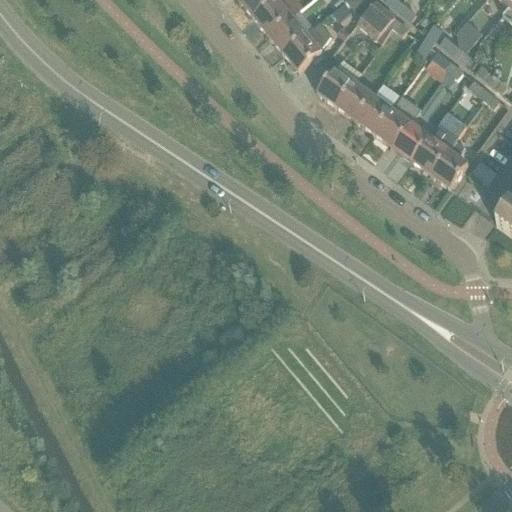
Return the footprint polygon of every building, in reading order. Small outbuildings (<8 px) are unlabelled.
[(246,0),(240,6),(255,23),(279,4),(282,0),(246,0)] [(378,0),(397,15),(403,8),(392,0),(378,0)] [(511,11),(511,0),(493,0),(510,14),(511,11)] [(270,41),(294,21),(279,4),(255,23),(270,41)] [(392,33),(398,25),(395,23),(377,7),(361,26),(357,30),(376,46),(378,44),(383,49),(392,33)] [(417,20),(403,8),(397,15),(412,27),(417,20)] [(511,28),(511,11),(510,14),(503,21),(511,28)] [(285,59),(309,39),(294,21),(270,41),(285,59)] [(407,33),(398,25),(392,33),(402,41),(407,33)] [(468,27),(457,39),(460,54),(466,59),(482,40),(468,27)] [(309,39),(285,59),(300,77),(324,57),(334,44),(321,29),(309,39)] [(435,31),(426,45),(434,49),(443,35),(435,31)] [(440,50),(453,60),(459,53),(446,43),(440,50)] [(418,59),(425,63),(434,49),(426,45),(418,59)] [(460,54),(459,53),(453,60),(466,70),(472,64),(466,59),(460,54)] [(438,57),(432,64),(446,74),(451,68),(438,57)] [(343,65),(319,99),(338,113),(356,88),(363,79),(343,65)] [(464,78),(451,68),(446,74),(458,85),(464,78)] [(482,71),(476,79),(488,90),(495,82),(482,71)] [(508,92),(495,82),(488,90),(501,100),(508,92)] [(469,93),(482,104),(487,97),(474,86),(469,93)] [(357,127),(375,102),(356,88),(338,113),(357,127)] [(495,114),(500,107),(487,97),(482,104),(495,114)] [(375,102),(357,127),(376,140),(394,115),(375,102)] [(394,115),(376,140),(394,154),(413,129),(421,117),(402,104),(394,115)] [(413,129),(394,154),(413,167),(431,143),(413,129)] [(450,156),(460,143),(441,129),(431,143),(413,167),(432,181),(450,156)] [(466,152),(458,146),(460,143),(450,156),(432,181),(451,195),(469,170),(459,162),(466,152)] [(487,191),(497,178),(480,166),(471,179),(487,191)] [(511,212),(509,211),(496,229),(511,241),(511,212)]
